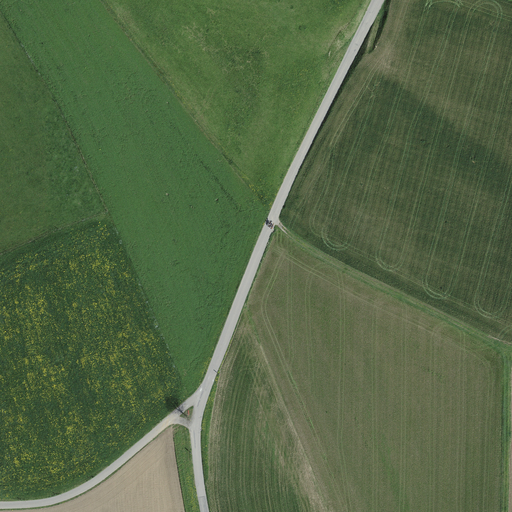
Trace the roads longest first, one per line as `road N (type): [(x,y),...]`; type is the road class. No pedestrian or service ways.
road 1 (unclassified): [(379,0),(274,208),(205,387)]
road 2 (unclassified): [(205,387),(79,490),(0,504)]
road 3 (unclassified): [(205,387),(194,423),(205,511)]
